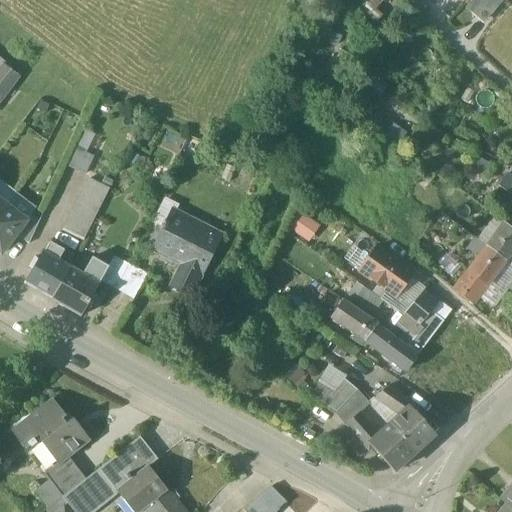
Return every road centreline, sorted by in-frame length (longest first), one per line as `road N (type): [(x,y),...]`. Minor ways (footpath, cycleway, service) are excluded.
road 1 (tertiary): [(371,511),(0,298)]
road 2 (residential): [(411,511),(469,432),(511,393)]
